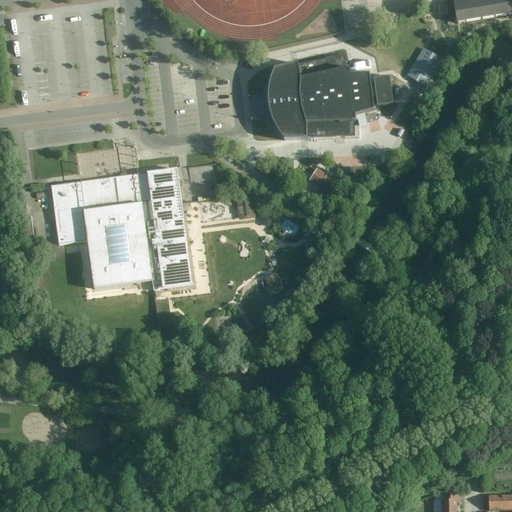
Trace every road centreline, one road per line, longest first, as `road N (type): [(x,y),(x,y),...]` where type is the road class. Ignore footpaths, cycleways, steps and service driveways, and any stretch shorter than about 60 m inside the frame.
road 1 (residential): [(129,5),(172,51),(233,77),(237,109),(239,135),(156,143),(145,133),(141,105)]
road 2 (residential): [(0,122),(141,105)]
